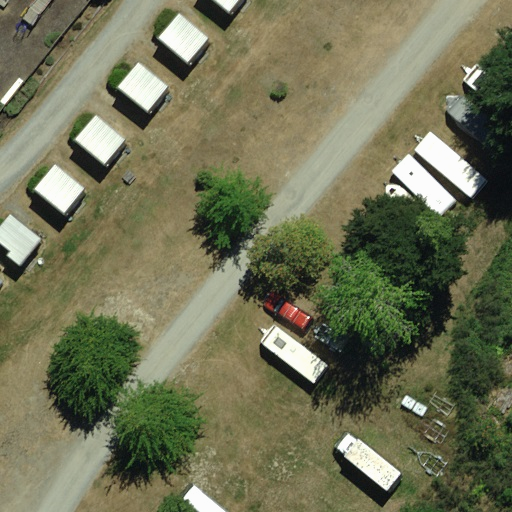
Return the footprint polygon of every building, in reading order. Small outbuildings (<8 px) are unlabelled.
[(209,0),(230,17),(244,0),(209,0)] [(179,14),(157,39),(189,67),(211,42),(179,14)] [(135,64),(113,89),(145,117),(167,92),(135,64)] [(92,115),(70,140),(102,168),(124,143),(92,115)] [(53,164),(31,189),(63,217),(85,192),(53,164)] [(11,211),(0,223),(0,246),(20,264),(42,239),(11,211)] [(0,268),(0,302),(17,283),(0,268)]
